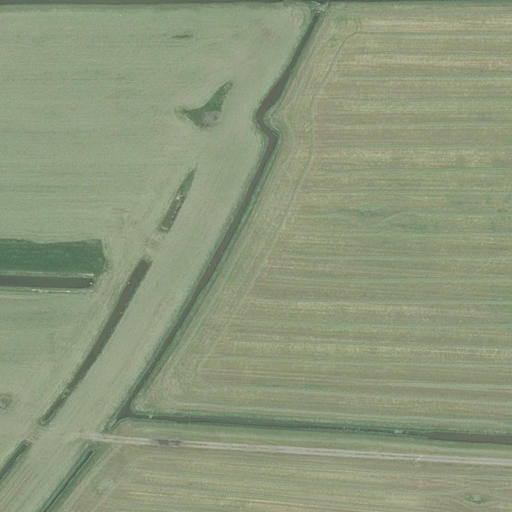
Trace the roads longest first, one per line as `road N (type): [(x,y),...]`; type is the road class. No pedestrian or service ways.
road 1 (track): [(511,463),(66,436)]
road 2 (track): [(9,511),(124,355),(185,243)]
